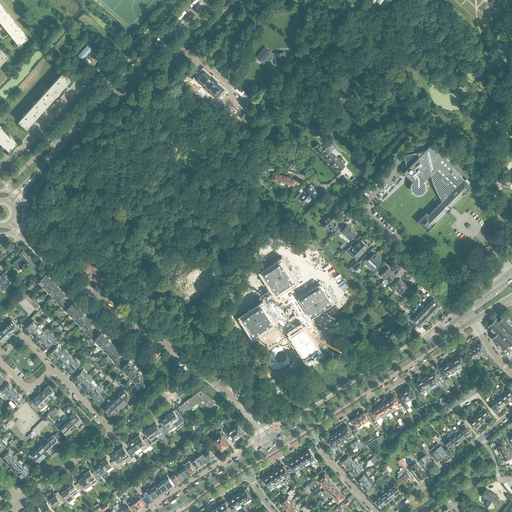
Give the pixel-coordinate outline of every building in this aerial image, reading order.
[(5,9),(0,13),(0,20),(7,30),(16,23),(5,9)] [(27,36),(16,23),(7,30),(18,43),(27,36)] [(86,42),(94,49),(97,46),(89,39),(86,42)] [(78,55),(83,59),(93,48),(88,44),(78,55)] [(304,51),(308,54),(311,49),(307,46),(305,49),(303,48),(301,50),(303,52),(304,51)] [(275,53),(275,54),(273,54),(272,53),(273,53),(265,47),(256,57),(264,64),(270,57),(273,59),(275,59),(276,64),(287,63),(285,52),(275,53)] [(205,69),(197,79),(220,99),(228,89),(220,83),(221,82),(215,77),(214,78),(205,69)] [(62,73),(52,85),(60,92),(64,87),(65,87),(67,85),(66,85),(70,80),(62,73)] [(52,85),(41,96),(49,104),(53,99),(54,99),(56,97),(55,97),(60,92),(52,85)] [(49,104),(41,96),(30,108),(38,116),(42,111),(42,112),(45,109),(45,108),(49,104)] [(38,116),(30,108),(19,120),(27,127),(32,122),(32,123),(34,121),(34,120),(38,116)] [(248,110),(244,116),(250,122),(255,116),(248,110)] [(16,141),(4,130),(0,134),(0,141),(1,143),(3,145),(8,149),(16,141)] [(314,148),(318,152),(323,148),(319,143),(314,148)] [(422,193),(424,192),(426,189),(427,187),(427,185),(426,182),(424,180),(431,174),(432,180),(434,184),(435,187),(437,190),(442,201),(429,214),(427,213),(418,221),(427,230),(445,211),(446,212),(447,211),(453,205),(452,204),(462,194),(471,185),(472,186),(476,183),(455,162),(453,164),(431,143),(425,150),(404,155),(407,168),(404,172),(413,181),(411,183),(411,185),(411,187),(412,190),(413,192),(415,193),(418,194),(420,194),(422,193)] [(340,171),(346,166),(344,164),(346,162),(343,159),(341,160),(337,156),(340,153),(332,144),(323,152),(340,171)] [(282,175),(281,175),(273,173),(272,177),(270,177),(269,180),(280,183),(280,182),(282,175)] [(290,178),(290,177),(282,175),(281,175),(282,175),(280,182),(288,185),(295,187),(297,180),(290,178)] [(310,185),(304,191),(305,193),(308,195),(314,189),(310,185)] [(305,193),(300,198),(305,203),(311,198),(312,199),(318,193),(314,189),(308,195),(305,193)] [(292,196),(295,199),(300,193),(298,190),(292,196)] [(322,223),(327,229),(329,227),(333,231),(338,226),(334,221),(338,218),(332,212),(326,219),(325,218),(322,220),(323,222),(322,223)] [(345,227),(343,225),(336,231),(339,234),(340,234),(342,233),(350,240),(356,234),(347,225),(345,227)] [(351,245),(346,250),(353,257),(356,254),(358,256),(361,252),(362,253),(364,251),(365,249),(368,246),(364,242),(361,240),(354,248),(351,245)] [(21,256),(12,264),(18,270),(27,262),(32,268),(30,270),(32,272),(35,275),(41,269),(38,266),(23,250),(19,254),(21,256)] [(369,256),(363,262),(373,271),(374,271),(377,268),(376,267),(381,261),(379,258),(379,257),(376,254),(375,255),(374,254),(370,257),(369,256)] [(282,258),(262,271),(276,293),(286,287),(296,280),(284,260),(282,258)] [(351,270),(353,268),(358,262),(355,260),(350,265),(351,266),(349,268),(351,270)] [(99,274),(100,272),(94,266),(92,268),(86,262),(77,270),(84,277),(88,274),(86,273),(90,270),(96,275),(92,280),(101,287),(107,280),(99,274)] [(358,262),(353,268),(356,271),(362,266),(358,262)] [(385,267),(380,272),(382,274),(381,275),(385,279),(392,271),(388,268),(387,269),(385,267)] [(0,288),(2,291),(12,281),(15,279),(7,271),(3,274),(4,276),(2,278),(0,276),(0,288)] [(385,279),(383,281),(387,284),(388,283),(390,281),(391,283),(392,283),(394,280),(397,278),(395,276),(396,275),(392,271),(385,279)] [(43,286),(51,279),(46,274),(39,281),(43,286)] [(391,284),(389,286),(394,292),(396,290),(403,282),(401,280),(399,279),(398,280),(397,278),(394,280),(392,283),(391,283),(390,284),(391,284)] [(51,279),(43,286),(48,291),(55,284),(51,279)] [(403,282),(396,290),(400,294),(400,293),(402,295),(404,297),(410,291),(408,289),(409,288),(403,282)] [(320,283),(298,298),(305,308),(311,318),(330,306),(331,305),(333,304),(320,283)] [(55,284),(48,291),(53,296),(60,289),(55,284)] [(65,295),(60,289),(53,296),(58,301),(56,303),(58,305),(59,304),(61,306),(66,302),(62,298),(65,295)] [(431,295),(428,298),(427,298),(428,297),(425,295),(423,293),(422,295),(427,300),(437,309),(441,305),(440,304),(431,295)] [(437,309),(427,300),(422,304),(433,314),(437,309)] [(263,301),(241,315),(254,335),(276,321),(269,311),(263,301)] [(66,302),(61,306),(63,308),(62,309),(64,312),(66,310),(71,315),(78,308),(73,303),(69,306),(66,302)] [(433,314),(422,304),(419,307),(417,305),(416,306),(418,308),(428,318),(433,314)] [(83,313),(78,308),(71,315),(76,320),(83,313)] [(415,312),(414,312),(424,322),(428,318),(418,308),(415,312)] [(424,322),(414,312),(411,316),(409,315),(408,316),(407,315),(408,314),(405,311),(403,313),(411,322),(413,320),(420,327),(423,323),(424,323),(424,322)] [(83,313),(76,320),(80,325),(88,318),(83,313)] [(494,341),(503,350),(507,346),(508,347),(511,343),(511,323),(503,314),(499,319),(496,316),(487,326),(495,334),(493,336),(496,340),(494,341)] [(10,318),(5,323),(14,332),(19,327),(10,318)] [(92,323),(88,318),(80,325),(85,330),(83,332),(85,334),(86,333),(87,333),(85,335),(87,336),(88,335),(93,331),(89,327),(92,323)] [(31,332),(38,326),(33,320),(26,327),(31,332)] [(378,328),(380,330),(381,333),(382,333),(386,339),(399,332),(397,328),(398,328),(395,323),(394,323),(393,321),(387,324),(388,326),(385,327),(384,325),(378,328)] [(318,349),(311,338),(306,340),(305,338),(307,337),(305,334),(302,336),(297,328),(297,329),(293,322),(291,323),(281,330),(290,344),(294,342),(308,363),(313,359),(314,360),(317,358),(316,357),(322,354),(321,353),(322,352),(319,348),(318,349)] [(14,332),(5,323),(0,328),(1,330),(2,330),(8,337),(14,332)] [(43,331),(38,326),(31,332),(36,337),(43,331)] [(2,330),(1,330),(0,331),(0,338),(3,342),(8,337),(2,330)] [(43,331),(36,337),(41,343),(48,336),(43,331)] [(99,344),(106,337),(101,332),(98,336),(94,332),(89,336),(91,338),(90,339),(92,341),(94,339),(99,344)] [(48,336),(41,343),(46,348),(53,341),(48,336)] [(111,343),(106,337),(99,344),(104,349),(111,343)] [(475,345),(481,354),(483,357),(486,355),(489,359),(496,367),(493,369),(491,366),(489,367),(491,370),(493,374),(501,369),(490,358),(481,342),(475,345)] [(111,343),(104,349),(109,355),(116,348),(111,343)] [(481,354),(475,345),(470,348),(476,357),(481,354)] [(55,358),(62,351),(57,346),(50,352),(55,358)] [(116,348),(109,355),(107,356),(109,359),(110,358),(113,360),(111,362),(113,364),(114,363),(116,365),(121,360),(117,356),(121,353),(116,348)] [(476,357),(470,348),(465,351),(471,361),(476,357)] [(67,356),(62,351),(55,358),(60,363),(67,356)] [(68,356),(67,356),(60,363),(65,368),(74,359),(69,355),(68,356)] [(460,355),(455,358),(461,367),(464,365),(465,367),(467,366),(470,371),(473,370),(470,365),(469,366),(467,362),(465,363),(460,355)] [(461,367),(455,358),(450,361),(455,370),(457,372),(462,369),(461,367)] [(74,359),(65,368),(70,373),(76,367),(77,368),(81,365),(77,361),(76,362),(74,359)] [(121,360),(116,365),(118,367),(117,368),(119,370),(121,368),(126,373),(133,366),(128,361),(125,364),(121,360)] [(455,370),(450,361),(445,364),(451,373),(455,370)] [(451,373),(445,364),(440,367),(445,376),(451,373)] [(138,371),(133,366),(126,373),(131,378),(138,371)] [(81,371),(74,378),(79,383),(86,376),(88,374),(83,369),(81,371)] [(435,370),(430,373),(435,383),(440,379),(435,370)] [(143,376),(138,371),(131,378),(136,383),(143,376)] [(435,383),(430,373),(424,377),(430,386),(435,383)] [(86,376),(79,383),(84,388),(91,381),(93,379),(88,374),(86,376)] [(148,381),(143,376),(136,383),(141,388),(148,381)] [(430,386),(424,377),(420,380),(427,391),(431,388),(430,386)] [(91,381),(84,388),(89,393),(96,386),(97,386),(98,385),(93,379),(91,381)] [(427,391),(420,380),(414,383),(420,392),(421,394),(423,393),(427,391)] [(6,395),(13,388),(8,383),(1,390),(6,395)] [(48,385),(43,390),(50,397),(55,392),(48,385)] [(96,386),(89,393),(94,398),(101,391),(104,389),(102,387),(101,388),(98,385),(97,386),(96,386)] [(409,386),(404,389),(410,398),(411,400),(416,397),(409,386)] [(13,388),(6,395),(11,400),(18,393),(13,388)] [(119,394),(126,402),(131,397),(124,389),(119,394)] [(404,389),(399,393),(401,396),(399,397),(406,409),(409,408),(406,403),(411,400),(410,398),(404,389)] [(50,397),(43,390),(38,395),(44,402),(50,397)] [(214,403),(209,399),(210,397),(201,390),(179,406),(183,412),(190,421),(193,419),(187,410),(197,403),(208,411),(214,403)] [(23,398),(18,393),(11,400),(16,405),(20,401),(23,398)] [(506,393),(501,397),(506,403),(511,399),(506,393)] [(119,394),(114,399),(121,407),(126,402),(119,394)] [(44,402),(38,395),(32,400),(33,401),(31,402),(40,411),(46,404),(44,402)] [(389,399),(390,399),(395,407),(397,405),(399,408),(400,407),(404,413),(406,412),(403,406),(402,406),(400,403),(399,403),(395,396),(393,397),(393,396),(389,399)] [(501,397),(496,401),(501,407),(506,403),(501,397)] [(496,401),(493,398),(487,403),(490,406),(491,405),(496,411),(501,407),(496,401)] [(114,399),(109,403),(116,411),(121,407),(114,399)] [(395,407),(390,399),(389,400),(388,399),(385,401),(385,402),(391,412),(395,409),(394,407),(395,407)] [(391,412),(385,402),(384,403),(383,402),(380,404),(381,405),(386,414),(391,412)] [(116,411),(109,403),(103,408),(111,416),(116,411)] [(386,414),(381,405),(379,406),(379,405),(375,407),(376,408),(381,417),(384,416),(386,414)] [(480,413),(486,420),(491,416),(486,409),(486,408),(484,406),(482,408),(484,410),(480,413)] [(177,407),(167,414),(175,426),(176,426),(186,419),(177,407)] [(381,417),(376,408),(375,409),(374,408),(370,410),(373,414),(371,415),(374,420),(374,421),(377,427),(380,426),(375,419),(378,417),(379,419),(381,417)] [(364,425),(370,422),(364,412),(362,413),(362,412),(358,415),(363,423),(364,425)] [(75,413),(70,418),(76,425),(82,420),(75,413)] [(480,413),(475,417),(481,424),(486,420),(480,413)] [(175,426),(167,414),(161,418),(163,421),(159,423),(162,426),(166,432),(169,430),(175,426)] [(363,423),(358,415),(354,417),(355,418),(352,419),(353,420),(352,421),(354,425),(355,424),(358,428),(360,426),(360,425),(363,423)] [(68,416),(63,421),(71,430),(76,425),(70,418),(68,416)] [(481,424),(475,417),(473,420),(471,418),(469,420),(476,428),(481,424)] [(63,421),(58,426),(59,428),(66,435),(71,430),(63,421)] [(166,432),(162,426),(159,428),(155,422),(150,426),(155,435),(161,431),(164,434),(166,432)] [(460,430),(466,436),(471,432),(465,426),(467,425),(465,422),(461,425),(463,428),(460,430)] [(221,428),(218,423),(215,425),(221,433),(223,431),(221,428)] [(231,427),(239,438),(242,436),(242,434),(244,433),(237,423),(231,427)] [(40,430),(36,426),(32,429),(33,430),(31,433),(34,436),(40,430)] [(155,435),(150,426),(144,430),(148,436),(145,438),(150,444),(152,442),(150,439),(155,435)] [(342,428),(342,429),(348,438),(353,434),(347,426),(346,427),(345,426),(342,428)] [(239,438),(231,427),(229,429),(228,427),(225,429),(227,432),(233,441),(235,439),(236,439),(239,438)] [(466,436),(460,430),(458,427),(453,431),(455,434),(461,440),(466,436)] [(348,438),(342,429),(341,430),(340,429),(337,431),(337,432),(343,441),(348,438)] [(47,439),(54,447),(59,441),(62,438),(56,432),(53,435),(53,434),(47,439)] [(343,441),(337,432),(336,433),(335,432),(332,435),(338,444),(343,441)] [(139,434),(133,438),(140,447),(141,449),(147,445),(148,447),(150,445),(150,444),(145,438),(143,439),(139,434)] [(455,434),(450,438),(456,444),(461,440),(455,434)] [(213,441),(215,445),(217,443),(221,449),(228,444),(225,440),(226,439),(225,437),(224,438),(221,435),(215,439),(215,440),(213,441)] [(338,444),(332,435),(331,436),(330,436),(327,438),(331,444),(330,445),(331,446),(332,446),(333,447),(335,445),(337,447),(341,454),(338,456),(340,458),(346,452),(345,450),(342,452),(339,446),(337,444),(338,444)] [(440,440),(438,437),(438,438),(435,435),(433,437),(438,443),(434,446),(442,456),(446,452),(441,446),(438,443),(441,441),(440,440)] [(456,444),(450,438),(449,436),(446,438),(445,438),(442,440),(444,443),(445,442),(451,449),(456,444)] [(140,447),(133,438),(127,442),(131,448),(129,449),(134,456),(137,460),(140,457),(138,454),(137,455),(135,452),(137,451),(136,450),(140,447)] [(380,443),(377,438),(366,445),(367,445),(365,447),(368,450),(370,449),(371,451),(386,442),(385,440),(383,442),(380,443)] [(54,447),(47,439),(42,444),(49,452),(54,447)] [(511,455),(511,451),(509,446),(507,447),(503,441),(499,443),(500,445),(496,447),(499,453),(498,454),(501,458),(501,457),(504,462),(511,457),(511,456),(511,455)] [(42,444),(37,449),(44,457),(49,452),(42,444)] [(442,456),(434,446),(429,450),(426,445),(423,447),(425,449),(427,452),(430,450),(432,453),(437,460),(442,456)] [(123,446),(117,450),(123,459),(125,462),(127,460),(128,461),(134,456),(129,449),(126,451),(123,446)] [(44,457),(37,449),(32,454),(39,462),(44,457)] [(309,449),(304,452),(309,461),(311,463),(313,462),(313,463),(316,461),(314,457),(315,457),(314,455),(313,455),(309,449)] [(6,462),(13,456),(8,450),(1,457),(6,462)] [(123,459),(117,450),(111,454),(115,459),(113,461),(117,467),(119,469),(121,467),(118,463),(123,459)] [(209,450),(204,454),(209,460),(210,459),(212,460),(214,458),(214,457),(209,450)] [(304,452),(299,455),(304,464),(309,461),(304,452)] [(422,466),(417,460),(412,453),(409,455),(413,460),(409,463),(418,475),(423,470),(421,468),(422,466)] [(197,458),(202,465),(207,461),(202,454),(197,458)] [(299,455),(293,458),(299,468),(304,464),(299,455)] [(433,462),(427,455),(426,456),(425,455),(423,456),(420,459),(423,463),(426,468),(433,462)] [(18,461),(13,456),(6,462),(11,467),(18,461)] [(349,456),(342,462),(346,466),(354,459),(353,460),(349,456)] [(117,467),(113,461),(110,463),(106,457),(100,461),(101,463),(106,470),(112,466),(114,469),(117,467)] [(171,466),(176,462),(174,460),(172,457),(167,461),(171,466)] [(289,463),(288,463),(287,464),(292,471),(294,470),(294,471),(295,470),(295,471),(299,469),(298,468),(299,468),(293,458),(293,457),(290,459),(291,460),(288,462),(289,463)] [(202,465),(197,458),(192,462),(197,469),(202,465)] [(354,459),(346,466),(350,471),(358,464),(359,463),(355,459),(354,459)] [(398,476),(400,478),(398,479),(401,483),(406,479),(409,482),(413,480),(410,476),(408,473),(410,472),(405,467),(406,466),(401,459),(398,461),(404,468),(400,470),(401,471),(398,474),(398,476)] [(195,471),(195,470),(189,461),(189,460),(184,464),(184,463),(183,463),(190,473),(192,472),(194,472),(195,471)] [(23,466),(18,461),(11,467),(16,473),(23,466)] [(97,469),(94,471),(99,478),(102,476),(108,472),(106,470),(101,463),(96,467),(97,469)] [(179,468),(185,477),(190,473),(183,463),(179,467),(179,468)] [(358,464),(350,471),(355,476),(361,470),(363,468),(359,463),(358,464)] [(278,468),(284,477),(289,474),(284,465),(278,468)] [(28,471),(23,466),(16,473),(21,478),(28,471)] [(181,480),(185,477),(179,468),(174,471),(175,473),(176,473),(181,480)] [(278,468),(273,472),(279,480),(284,477),(278,468)] [(385,477),(387,475),(389,473),(385,468),(381,472),(385,477)] [(99,478),(94,471),(92,473),(89,469),(83,473),(84,475),(91,485),(97,481),(97,480),(99,479),(99,478)] [(279,480),(273,472),(268,475),(274,483),(279,480)] [(364,475),(357,480),(361,485),(364,483),(368,479),(368,480),(370,478),(368,475),(366,472),(364,474),(364,475)] [(176,473),(175,473),(170,477),(175,483),(177,484),(179,483),(179,481),(181,480),(176,473)] [(322,485),(330,477),(326,473),(318,480),(322,485)] [(80,481),(77,483),(81,490),(82,490),(85,488),(85,489),(91,485),(84,475),(78,480),(80,481)] [(164,492),(159,484),(157,482),(154,484),(150,477),(149,478),(148,475),(146,477),(148,480),(153,487),(159,495),(164,492)] [(274,483),(268,475),(263,478),(267,484),(266,484),(267,486),(268,486),(268,487),(270,490),(273,488),(273,487),(275,486),(274,483)] [(163,480),(169,488),(171,487),(172,488),(174,486),(174,485),(168,476),(165,478),(164,477),(162,478),(163,480)] [(330,477),(322,485),(326,489),(334,482),(330,477)] [(364,483),(361,485),(364,488),(366,490),(372,484),(375,482),(373,480),(372,480),(370,478),(368,480),(368,479),(364,483)] [(133,484),(147,504),(153,499),(147,491),(144,493),(138,485),(141,483),(139,480),(133,484)] [(161,482),(159,484),(164,492),(166,492),(167,491),(168,489),(169,488),(163,480),(161,481),(161,482)] [(313,480),(304,488),(309,494),(312,492),(308,488),(309,487),(310,487),(316,482),(313,480)] [(81,490),(77,483),(74,485),(72,482),(66,486),(67,488),(73,496),(79,491),(81,490)] [(338,486),(334,482),(326,489),(330,494),(338,486)] [(390,488),(395,495),(400,491),(395,484),(392,487),(392,486),(391,485),(388,487),(390,489),(390,488)] [(342,491),(338,486),(330,494),(333,498),(342,491)] [(153,487),(151,488),(150,487),(147,489),(154,499),(159,495),(153,487)] [(73,496),(67,488),(61,492),(62,493),(60,495),(63,500),(66,504),(69,502),(68,502),(74,497),(73,496)] [(242,491),(240,493),(245,502),(246,502),(251,499),(250,497),(251,496),(249,494),(250,493),(247,488),(245,489),(246,489),(245,489),(242,490),(242,491)] [(390,488),(390,489),(387,491),(387,490),(386,489),(384,491),(391,499),(395,495),(390,488)] [(487,489),(482,496),(489,501),(486,505),(491,508),(493,504),(496,506),(500,501),(497,499),(499,497),(494,494),(487,489)] [(342,491),(333,498),(338,502),(346,495),(342,491)] [(383,494),(381,496),(380,496),(386,503),(391,499),(384,491),(382,492),(383,494)] [(63,500),(60,495),(58,492),(54,494),(55,496),(50,499),(55,506),(63,500)] [(237,494),(235,496),(241,505),(245,502),(240,493),(239,492),(237,493),(237,494)] [(136,502),(140,508),(141,508),(142,508),(143,508),(143,506),(146,505),(139,495),(137,496),(139,499),(136,502)] [(241,505),(235,496),(234,495),(232,497),(230,499),(233,505),(231,506),(234,511),(237,511),(237,510),(235,508),(241,505)] [(380,496),(381,496),(380,495),(380,496),(379,495),(377,496),(378,498),(375,501),(381,507),(386,503),(380,496)] [(285,507),(292,501),(288,496),(281,503),(285,507)] [(123,509),(125,511),(133,511),(124,499),(122,500),(127,507),(123,509)] [(343,503),(341,505),(344,507),(346,505),(350,501),(348,499),(343,503)] [(293,500),(292,501),(285,507),(289,511),(296,505),(293,503),(294,502),(293,500)] [(140,508),(136,502),(133,504),(130,501),(129,502),(135,511),(138,510),(139,511),(140,510),(140,509),(140,508)] [(51,511),(53,511),(47,502),(41,506),(45,511),(43,511),(51,511)] [(100,507),(103,511),(110,506),(107,502),(100,507)] [(225,502),(220,505),(224,511),(227,511),(230,510),(225,502)]
